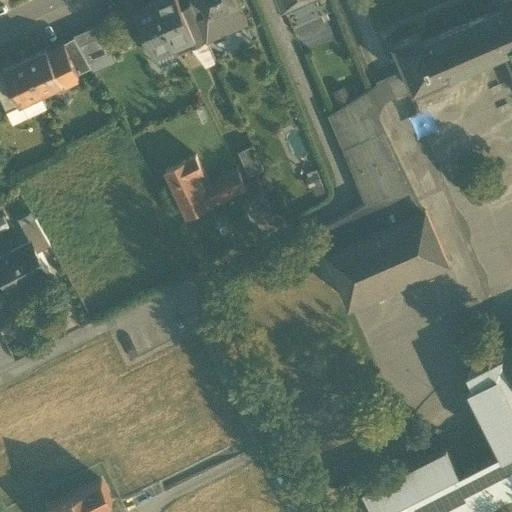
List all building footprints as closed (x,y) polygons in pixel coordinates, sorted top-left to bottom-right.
[(172,40),(154,0),(151,0),(135,7),(153,49),(172,40)] [(154,0),(172,40),(192,31),(181,6),(178,0),(154,0)] [(189,0),(190,2),(197,18),(208,13),(202,0),(189,0)] [(247,20),(238,0),(208,13),(197,18),(201,27),(206,38),(247,20)] [(202,0),(208,13),(238,0),(202,0)] [(328,2),(326,0),(290,0),(283,3),(289,18),(328,2)] [(507,46),(511,56),(511,0),(492,0),(491,1),(494,7),(425,37),(421,28),(396,39),(407,65),(414,82),(416,85),(507,46)] [(190,2),(181,6),(192,31),(201,27),(197,18),(190,2)] [(100,21),(73,33),(74,35),(88,59),(112,48),(100,21)] [(201,27),(192,31),(196,42),(206,38),(201,27)] [(196,42),(192,31),(172,40),(176,50),(196,42)] [(91,65),(88,59),(74,35),(62,41),(63,43),(64,42),(78,71),(91,65)] [(172,40),(153,49),(157,59),(177,51),(176,50),(172,40)] [(55,51),(50,53),(62,79),(66,77),(69,82),(78,78),(76,72),(78,71),(64,42),(63,43),(54,47),(55,51)] [(62,80),(62,79),(50,53),(48,50),(46,46),(25,56),(41,90),(62,80)] [(25,56),(3,66),(20,101),(42,91),(41,90),(25,56)] [(381,97),(414,82),(407,65),(376,85),(381,97)] [(0,95),(6,107),(20,101),(3,66),(0,67),(0,95)] [(376,115),(381,97),(376,85),(331,113),(363,181),(391,168),(402,163),(376,115)] [(47,102),(42,91),(20,101),(6,107),(11,119),(47,102)] [(241,150),(250,170),(262,165),(254,145),(241,150)] [(209,183),(203,186),(196,171),(203,168),(196,152),(165,166),(188,213),(206,204),(216,199),(209,183)] [(408,207),(391,168),(363,181),(374,204),(321,228),(328,244),(408,207)] [(226,194),(246,184),(245,183),(238,169),(218,179),(226,194)] [(246,184),(257,208),(268,202),(256,178),(245,183),(246,184)] [(216,199),(226,194),(218,179),(209,183),(216,199)] [(422,201),(408,207),(328,244),(325,245),(349,298),(448,255),(424,200),(422,201)] [(31,240),(36,249),(50,242),(35,216),(21,223),(30,240),(31,240)] [(0,255),(0,269),(11,290),(47,270),(36,249),(31,240),(30,240),(0,255)] [(511,344),(503,349),(504,350),(511,366),(511,344)] [(471,383),(503,447),(504,450),(511,446),(511,366),(504,350),(469,368),(475,381),(471,383)] [(511,446),(504,450),(503,447),(460,469),(447,443),(362,486),(374,511),(405,511),(412,509),(414,511),(470,511),(511,491),(511,446)] [(94,511),(90,502),(98,498),(100,503),(101,503),(112,497),(102,476),(55,499),(60,511),(94,511)] [(104,511),(101,503),(100,503),(98,498),(90,502),(94,511),(104,511)] [(48,502),(53,511),(60,511),(55,499),(48,502)]
